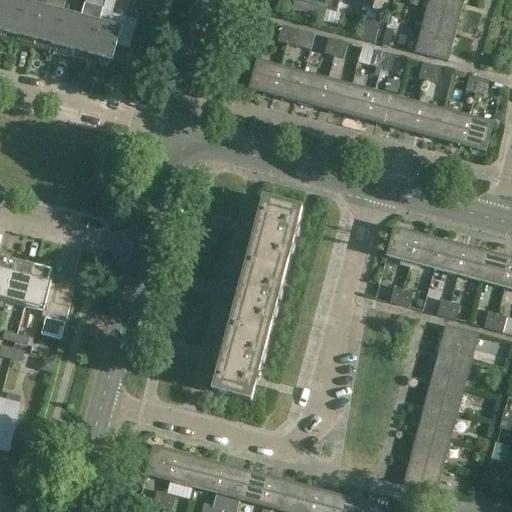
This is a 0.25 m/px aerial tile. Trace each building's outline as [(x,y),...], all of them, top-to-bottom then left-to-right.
[(26,0),(25,6),(15,45),(33,50),(43,11),(46,0),(26,0)] [(106,0),(103,10),(99,26),(89,64),(109,69),(115,46),(129,50),(137,22),(112,15),(116,2),(106,0)] [(288,0),(288,1),(294,3),(292,12),(324,20),(328,4),(336,6),(337,0),(288,0)] [(361,0),(360,9),(386,15),(389,0),(361,0)] [(409,0),(408,6),(418,8),(419,2),(410,0),(409,0)] [(463,12),(465,0),(430,0),(429,3),(463,12)] [(0,25),(0,40),(15,45),(25,6),(6,1),(0,25)] [(456,38),(463,12),(429,3),(423,29),(456,38)] [(81,21),(70,59),(89,64),(99,26),(103,10),(85,5),(81,21)] [(33,50),(52,54),(62,16),(43,11),(33,50)] [(81,21),(62,16),(52,54),(70,59),(81,21)] [(376,46),(382,24),(367,20),(361,42),(376,46)] [(278,46),(287,48),(291,31),(283,29),(278,46)] [(449,65),(456,38),(423,29),(416,56),(449,65)] [(296,50),(301,34),(291,31),(287,48),(296,50)] [(324,58),(334,60),(338,44),(329,41),(324,58)] [(343,63),(347,46),(338,44),(334,60),(343,63)] [(373,70),(382,72),(386,57),(377,54),(373,70)] [(391,75),(395,59),(386,57),(382,72),(391,75)] [(282,70),(257,63),(249,92),(274,99),(282,70)] [(420,83),(429,85),(433,69),(424,67),(420,83)] [(439,87),(443,71),(433,69),(429,85),(439,87)] [(305,76),(282,70),(274,99),(297,105),(305,76)] [(328,82),(305,76),(297,105),(320,111),(328,82)] [(467,95),(476,97),(481,81),(471,79),(467,95)] [(485,99),(489,84),(481,81),(476,97),(485,99)] [(344,118),(351,89),(328,82),(320,111),(344,118)] [(376,95),(351,89),(344,118),(368,124),(376,95)] [(392,131),(399,101),(376,95),(368,124),(392,131)] [(423,108),(399,101),(392,131),(415,137),(423,108)] [(446,114),(423,108),(415,137),(439,143),(446,114)] [(470,120),(446,114),(439,143),(462,150),(470,120)] [(494,127),(470,120),(462,150),(486,156),(494,127)] [(263,200),(253,238),(246,264),(286,275),(303,210),(263,200)] [(394,231),(387,259),(411,266),(419,237),(394,231)] [(442,243),(419,237),(411,266),(435,272),(442,243)] [(465,249),(442,243),(435,272),(458,278),(465,249)] [(489,255),(465,249),(458,278),(482,284),(489,255)] [(0,301),(6,303),(18,260),(0,255),(0,301)] [(511,262),(511,261),(489,255),(482,284),(505,291),(511,262)] [(36,265),(18,260),(6,303),(25,308),(36,265)] [(246,264),(229,328),(269,339),(286,275),(246,264)] [(47,268),(36,265),(25,308),(44,313),(43,319),(66,325),(70,310),(54,306),(59,288),(51,286),(54,277),(51,277),(52,272),(46,270),(47,268)] [(70,310),(76,287),(60,282),(59,288),(54,306),(70,310)] [(400,308),(404,293),(395,290),(391,306),(400,308)] [(400,308),(409,310),(413,295),(404,293),(400,308)] [(447,320),(451,305),(442,303),(438,318),(447,320)] [(447,320),(456,323),(460,307),(451,305),(447,320)] [(494,333),(498,317),(488,315),(484,330),(494,333)] [(494,333),(503,335),(507,320),(498,317),(494,333)] [(229,328),(212,392),(252,403),(269,339),(229,328)] [(472,364),(480,337),(446,329),(439,355),(472,364)] [(6,331),(3,342),(15,346),(18,334),(6,331)] [(18,334),(15,346),(27,349),(30,337),(18,334)] [(0,357),(11,361),(14,349),(2,346),(0,353),(0,357)] [(23,364),(27,353),(14,349),(11,361),(23,364)] [(472,364),(439,355),(432,381),(466,390),(472,364)] [(459,417),(466,390),(432,381),(426,407),(459,417)] [(19,410),(0,405),(0,449),(29,458),(33,442),(12,437),(19,410)] [(459,417),(426,407),(419,434),(452,442),(459,417)] [(503,421),(511,423),(511,414),(505,413),(503,421)] [(511,423),(503,421),(500,430),(511,433),(511,423)] [(445,469),(452,442),(419,434),(412,460),(445,469)] [(179,454),(154,448),(146,477),(171,484),(179,454)] [(171,484),(194,490),(202,461),(179,454),(171,484)] [(412,460),(405,487),(438,495),(445,469),(412,460)] [(490,470),(509,475),(511,465),(493,460),(490,470)] [(226,467),(202,461),(194,490),(218,497),(226,467)] [(218,497),(242,503),(250,474),(226,467),(218,497)] [(490,470),(488,478),(507,483),(509,475),(490,470)] [(273,480),(250,474),(242,503),(265,509),(273,480)] [(265,509),(275,511),(289,511),(297,486),(273,480),(265,509)] [(315,511),(320,493),(297,486),(289,511),(315,511)] [(158,493),(154,508),(163,511),(168,496),(158,493)] [(315,511),(340,511),(344,499),(320,493),(315,511)] [(172,511),(177,498),(168,496),(163,511),(167,511),(172,511)] [(0,511),(13,511),(17,502),(0,497),(0,511)] [(351,501),(344,499),(340,511),(365,511),(367,505),(351,501)]
